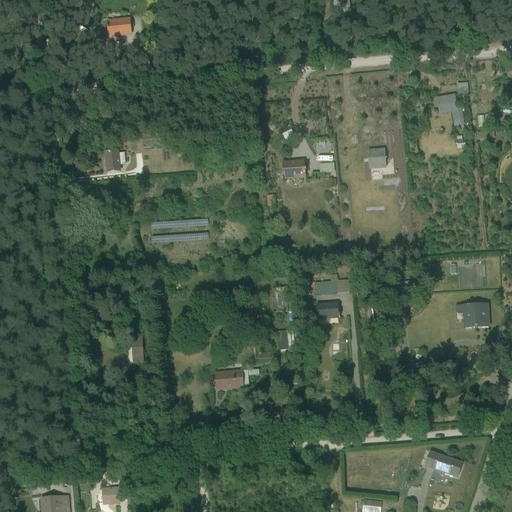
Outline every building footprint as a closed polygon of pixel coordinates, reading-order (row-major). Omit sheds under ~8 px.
[(348,0),(332,0),(334,13),(350,12),(348,0)] [(130,21),(107,24),(109,40),(132,38),(130,21)] [(465,85),(457,86),(458,98),(467,97),(465,85)] [(455,97),(436,100),(439,117),(452,115),(453,124),(463,123),(462,114),(464,114),(463,107),(456,108),(455,97)] [(494,133),(483,135),(483,141),(495,140),(494,133)] [(171,146),(153,145),(152,157),(171,157),(171,146)] [(371,172),(386,171),(385,148),(370,149),(371,172)] [(107,178),(122,177),(120,150),(104,151),(107,178)] [(285,183),(307,181),(305,160),(284,162),(285,183)] [(327,176),(327,186),(336,186),(336,176),(327,176)] [(278,192),(270,192),(270,204),(278,203),(278,192)] [(160,237),(207,236),(206,219),(160,220),(160,237)] [(321,324),(340,322),(337,284),(318,285),(321,324)] [(393,299),(417,296),(416,284),(392,286),(393,299)] [(284,288),(268,288),(269,315),(284,314),(284,288)] [(457,333),(492,331),(491,306),(456,308),(457,333)] [(129,371),(150,369),(148,339),(127,341),(129,371)] [(215,393),(244,392),(243,364),(214,365),(215,393)] [(161,432),(159,417),(145,419),(147,434),(161,432)] [(425,470),(459,481),(465,465),(430,453),(425,470)] [(102,511),(121,511),(120,487),(101,488),(102,511)] [(39,511),(67,511),(66,499),(39,501),(39,511)] [(379,511),(380,503),(360,501),(358,511),(379,511)]
